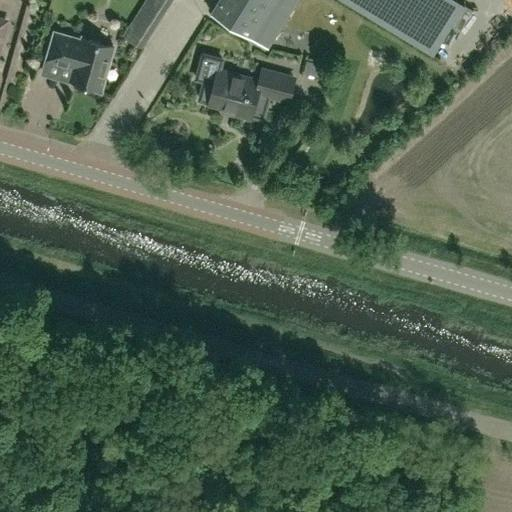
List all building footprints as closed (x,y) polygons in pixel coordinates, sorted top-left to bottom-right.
[(172,0),(147,0),(124,37),(141,48),(172,0)] [(268,48),(298,0),(218,0),(210,12),(268,48)] [(364,0),(364,1),(392,19),(404,0),(364,0)] [(87,87),(100,91),(113,45),(82,36),(82,39),(55,31),(47,58),(74,66),(70,79),(88,84),(87,87)] [(288,101),(294,78),(262,69),(259,80),(226,72),(229,60),(203,54),(196,78),(204,80),(199,99),(209,101),(209,103),(233,109),(232,112),(250,117),(257,92),(288,101)] [(321,102),(330,77),(309,69),(300,95),(321,102)] [(38,87),(34,105),(44,107),(48,89),(38,87)] [(129,137),(137,160),(157,153),(149,130),(129,137)]
